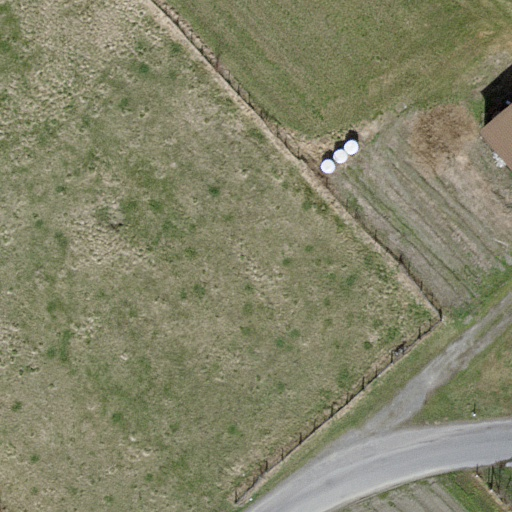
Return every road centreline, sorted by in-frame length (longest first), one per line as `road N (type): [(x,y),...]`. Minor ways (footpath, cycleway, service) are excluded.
road 1 (track): [(511,293),(335,457),(322,492)]
road 2 (unclassified): [(511,448),(383,467),(274,511)]
